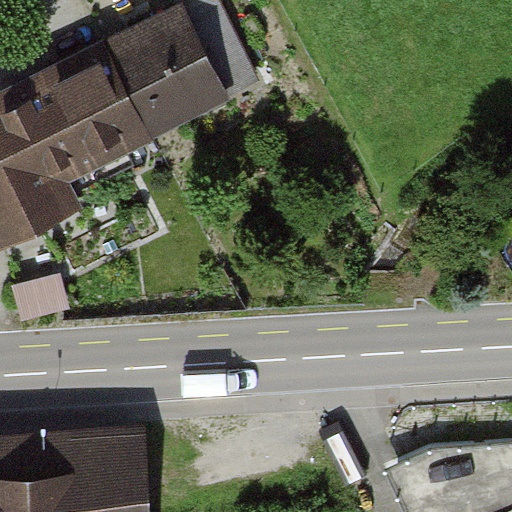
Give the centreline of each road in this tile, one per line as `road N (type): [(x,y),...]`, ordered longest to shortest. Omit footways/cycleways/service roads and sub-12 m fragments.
road 1 (secondary): [(511,349),(0,378)]
road 2 (unknown): [(397,511),(334,359)]
